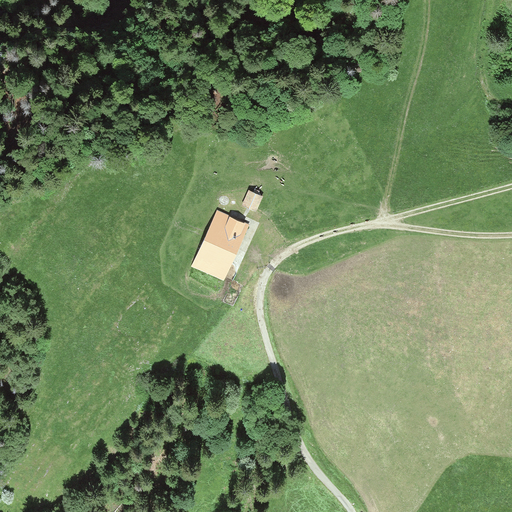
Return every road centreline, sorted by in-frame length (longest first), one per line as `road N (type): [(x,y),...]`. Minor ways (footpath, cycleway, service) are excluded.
road 1 (unclassified): [(353,511),(300,444),(259,303),(269,268),(291,248),(379,221)]
road 2 (track): [(511,187),(379,221)]
road 3 (track): [(511,233),(379,221)]
